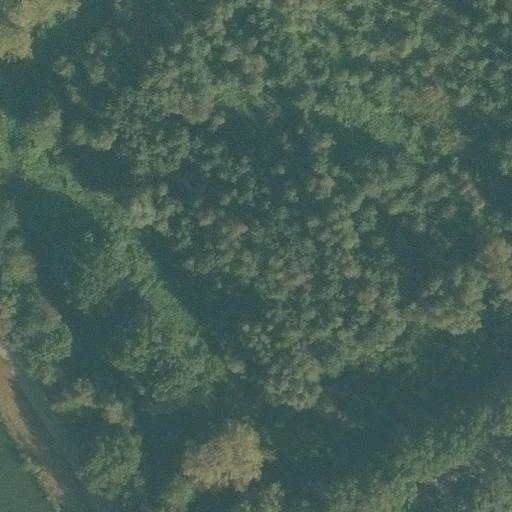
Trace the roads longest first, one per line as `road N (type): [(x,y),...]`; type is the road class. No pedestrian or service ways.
road 1 (track): [(102,511),(0,343)]
road 2 (secondary): [(385,511),(511,435)]
